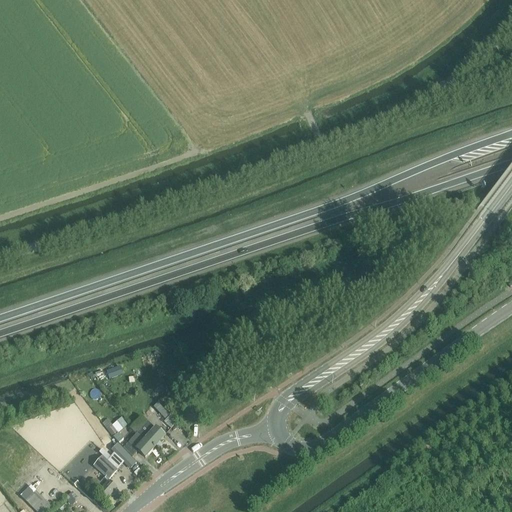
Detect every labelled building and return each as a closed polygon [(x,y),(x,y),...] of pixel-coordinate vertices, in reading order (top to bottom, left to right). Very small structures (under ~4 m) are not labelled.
[(120,368),(106,372),(109,381),(122,376),(120,368)] [(158,404),(153,409),(160,416),(165,411),(158,404)] [(147,423),(141,418),(139,419),(129,430),(136,436),(152,451),(163,438),(147,423)] [(112,426),(106,431),(112,438),(118,434),(112,426)] [(152,451),(136,436),(123,450),(132,458),(138,452),(145,459),(152,451)] [(118,445),(112,451),(114,454),(124,463),(130,470),(136,464),(118,445)] [(117,472),(107,463),(102,458),(95,466),(93,468),(108,481),(117,472)] [(93,481),(90,484),(90,486),(91,488),(107,502),(116,491),(108,484),(103,480),(100,484),(97,482),(95,481),(93,481)] [(72,494),(64,501),(70,506),(77,500),(72,494)]
